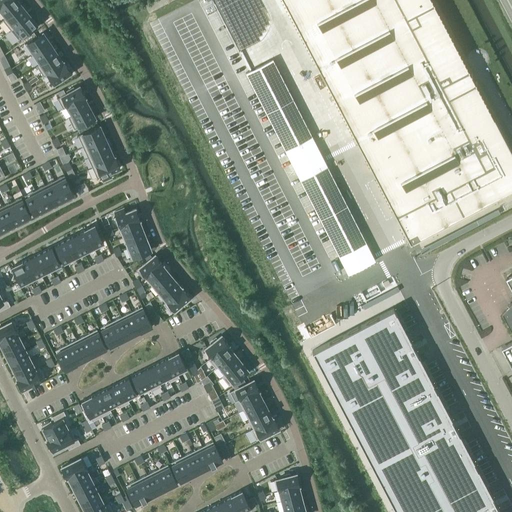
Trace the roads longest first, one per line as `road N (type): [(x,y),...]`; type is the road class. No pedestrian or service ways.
road 1 (residential): [(316,511),(278,396),(161,246),(135,180)]
road 2 (unclassified): [(511,417),(430,260),(511,220)]
road 3 (residential): [(135,180),(85,74),(31,0)]
road 4 (residential): [(0,254),(135,180)]
